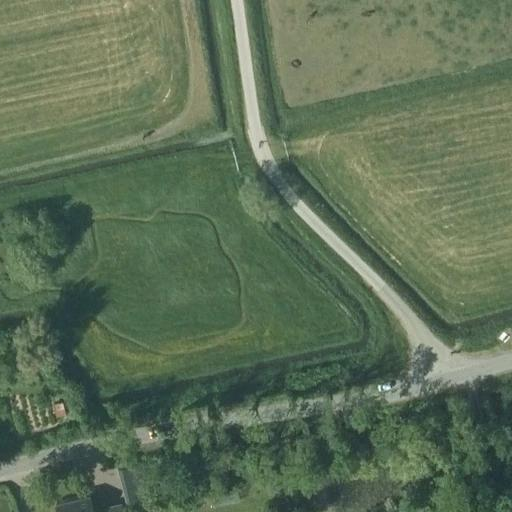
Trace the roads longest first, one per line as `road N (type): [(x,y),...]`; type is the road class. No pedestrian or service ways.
road 1 (unclassified): [(0,469),(446,378)]
road 2 (unclassified): [(446,378),(429,343),(291,201),(268,166),(253,125),(236,0)]
